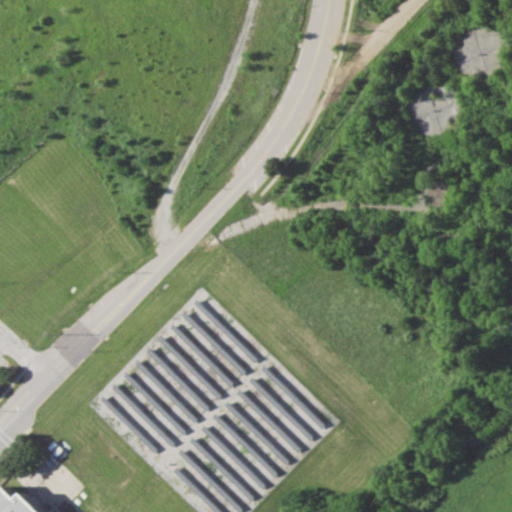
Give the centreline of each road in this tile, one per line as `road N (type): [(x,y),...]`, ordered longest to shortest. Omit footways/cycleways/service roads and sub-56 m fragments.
road 1 (tertiary): [(326,0),(309,78),(250,176),(0,421)]
road 2 (residential): [(167,263),(275,218),(345,210),(511,230)]
